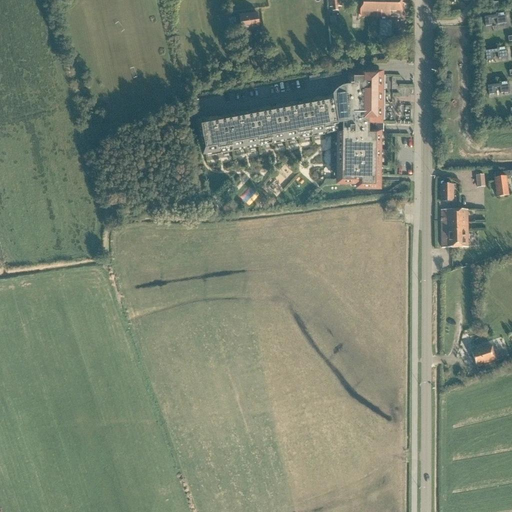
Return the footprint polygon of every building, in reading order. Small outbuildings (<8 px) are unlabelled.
[(388,12),(401,12),(401,0),(360,0),(360,17),(388,17),(388,12)] [(505,13),(483,15),(485,27),(492,26),(491,20),(496,20),(497,25),(506,24),(505,13)] [(239,16),(234,17),(234,18),(236,26),(240,25),(241,33),(259,31),(257,14),(239,16)] [(386,21),(381,22),(383,37),(389,36),(386,21)] [(506,48),(484,50),(486,62),(492,61),(492,55),(497,55),(498,60),(507,59),(506,48)] [(203,123),(199,124),(204,152),(208,151),(209,153),(221,151),(221,153),(230,151),(229,149),(234,148),(235,150),(243,149),(242,147),(248,146),(248,148),(256,146),(256,144),(261,143),(261,145),(269,144),(269,142),(274,141),(274,143),(283,141),(282,139),(287,138),(288,140),(296,139),(295,137),(301,136),(301,138),(309,136),(309,134),(314,133),(314,135),(322,134),(322,132),(333,130),(333,128),(338,127),(338,126),(342,126),(342,135),(339,135),(338,173),(340,173),(340,184),(358,184),(358,188),(378,188),(378,167),(379,135),(375,135),(375,132),(381,132),(381,126),(375,126),(375,122),(380,122),(380,103),(383,103),(383,95),(380,95),(380,76),(358,75),(358,79),(350,79),(349,87),(345,88),(341,89),(338,91),(334,94),(332,97),(329,98),(329,96),(321,97),(321,99),(303,103),(302,101),(295,102),(295,104),(276,108),(276,106),(268,107),(268,109),(250,113),(249,111),(242,112),(242,114),(223,118),(223,116),(215,117),(215,119),(205,121),(205,124),(203,125),(203,123)] [(508,82),(487,85),(488,97),(495,96),(494,90),(499,89),(500,95),(510,93),(508,82)] [(511,170),(493,174),(494,179),(505,178),(510,177),(510,178),(511,178),(511,170)] [(484,187),(483,175),(475,176),(476,188),(484,187)] [(505,178),(494,179),(497,198),(508,196),(505,178)] [(440,202),(453,202),(453,185),(440,186),(440,202)] [(249,205),(258,195),(249,187),(240,196),(249,205)] [(440,211),(441,248),(467,248),(467,211),(440,211)] [(491,346),(471,353),(475,366),(483,363),(484,365),(496,361),(491,346)]
